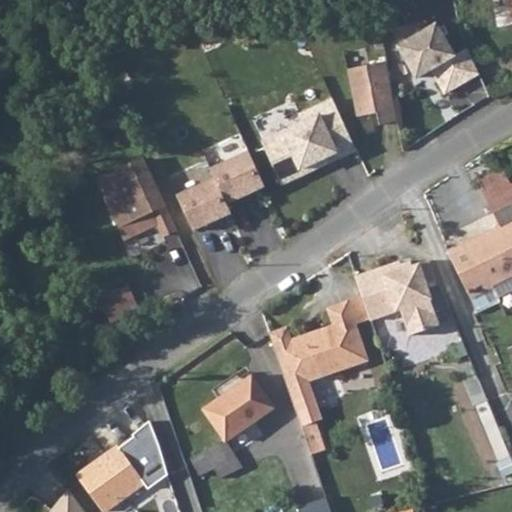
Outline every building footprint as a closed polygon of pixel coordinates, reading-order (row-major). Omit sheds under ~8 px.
[(444,21),(402,46),(423,81),(435,74),(449,98),(485,77),(470,51),(464,54),(444,21)] [(387,65),(349,73),(359,120),(379,115),(381,128),(399,124),(387,65)] [(306,125),(265,144),(285,187),(319,170),(317,165),(338,155),(340,161),(358,152),(335,102),(302,117),(306,125)] [(85,125),(92,141),(116,131),(128,126),(120,110),(85,125)] [(124,147),(135,142),(128,126),(116,131),(124,147)] [(111,175),(144,159),(135,142),(124,147),(102,157),(111,175)] [(256,149),(218,167),(223,177),(236,205),(274,187),(256,149)] [(338,155),(317,165),(319,170),(340,161),(338,155)] [(165,205),(144,159),(111,175),(98,181),(103,193),(125,239),(158,224),(152,211),(165,205)] [(511,185),(511,184),(503,168),(479,179),(504,226),(449,253),(470,296),(493,285),(493,284),(511,274),(511,185)] [(236,205),(223,177),(183,194),(199,231),(240,214),(236,205)] [(175,227),(165,205),(152,211),(158,224),(162,233),(175,227)] [(447,238),(452,249),(502,225),(497,214),(447,238)] [(400,261),(356,276),(371,318),(371,320),(401,309),(410,335),(440,324),(431,299),(433,299),(427,284),(437,280),(429,259),(403,269),(400,261)] [(128,284),(101,297),(111,320),(139,308),(128,284)] [(348,300),(356,323),(371,318),(362,295),(348,300)] [(356,323),(348,300),(327,307),(333,324),(292,338),(288,326),(269,332),(282,368),(296,363),(303,383),(369,360),(356,323)] [(296,363),(282,368),(289,388),(303,383),(296,363)] [(205,409),(226,441),(273,407),(252,377),(205,409)] [(316,421),(302,426),(311,454),(325,449),(316,421)] [(148,455),(160,446),(147,428),(120,447),(118,446),(78,475),(104,511),(144,483),(148,489),(164,477),(148,455)] [(243,468),(226,441),(206,451),(215,470),(219,479),(243,468)] [(215,470),(206,451),(190,459),(198,477),(215,470)] [(88,511),(72,487),(52,511),(88,511)]
